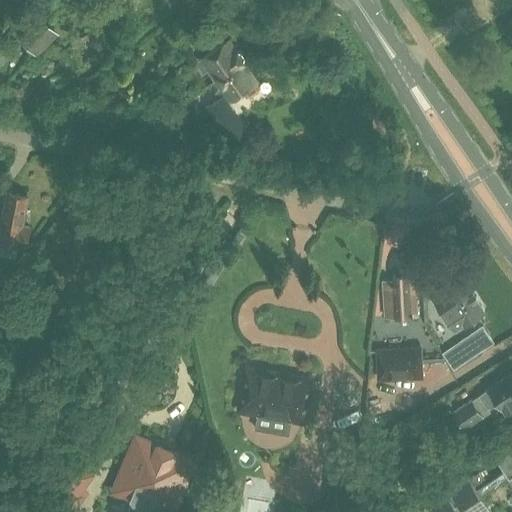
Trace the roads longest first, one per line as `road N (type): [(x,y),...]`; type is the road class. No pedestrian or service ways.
road 1 (unclassified): [(430,208),(415,213),(0,135)]
road 2 (primary): [(374,28),(427,133),(511,255)]
road 3 (primary): [(511,212),(374,28)]
